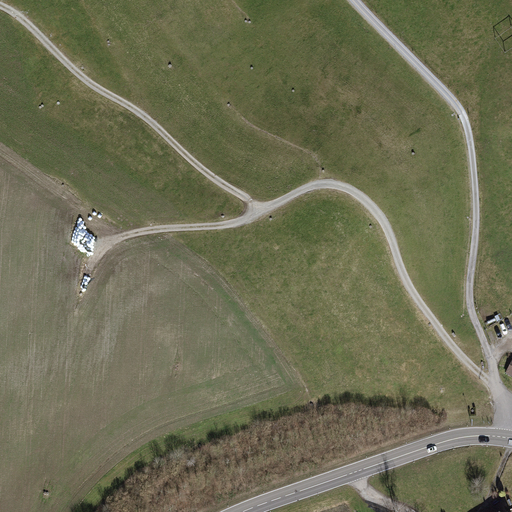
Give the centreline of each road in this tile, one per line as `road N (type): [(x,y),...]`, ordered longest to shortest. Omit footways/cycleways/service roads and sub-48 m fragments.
road 1 (track): [(495,378),(455,347),(404,278),(370,203),(333,182),(307,186),(233,224),(132,232),(98,247)]
road 2 (track): [(490,360),(470,305),(476,192),(467,124),(358,0)]
road 3 (track): [(0,5),(87,82),(264,209)]
road 4 (secondary): [(511,439),(449,440),(242,511)]
